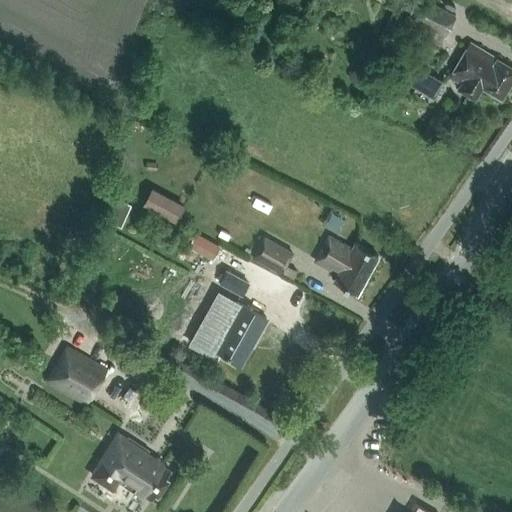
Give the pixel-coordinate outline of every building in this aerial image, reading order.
[(439,45),(455,15),(426,0),(423,0),(408,28),(439,45)] [(461,83),(457,88),(475,99),(482,88),(501,99),(511,81),(511,67),(470,42),(450,76),(461,83)] [(404,70),(400,78),(432,96),(437,88),(404,70)] [(160,184),(151,202),(186,218),(195,200),(160,184)] [(121,226),(131,204),(115,196),(105,219),(121,226)] [(189,244),(213,257),(219,246),(195,233),(189,244)] [(252,259),(282,275),(295,250),(265,234),(252,259)] [(338,272),(334,281),(357,293),(378,255),(355,242),(351,248),(330,235),(315,261),(338,272)] [(221,282),(242,293),(248,281),(227,270),(221,282)] [(217,330),(211,331),(204,343),(206,348),(211,351),(216,350),(240,363),(266,317),(237,300),(219,331),(217,330)] [(107,370),(67,346),(48,380),(87,404),(107,370)] [(126,440),(119,436),(94,474),(112,486),(121,474),(137,484),(135,487),(152,498),(171,470),(153,458),(152,460),(145,455),(148,450),(128,437),(126,440)]
